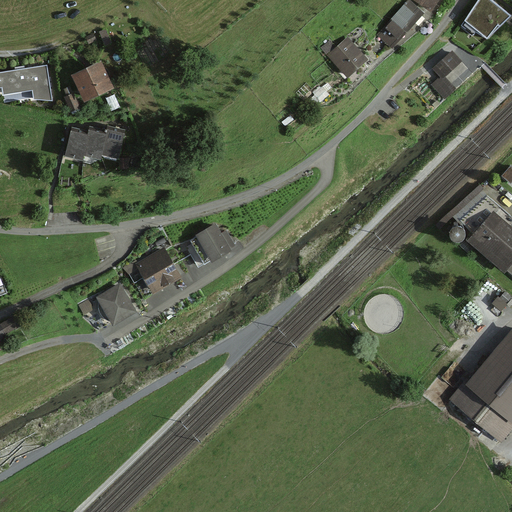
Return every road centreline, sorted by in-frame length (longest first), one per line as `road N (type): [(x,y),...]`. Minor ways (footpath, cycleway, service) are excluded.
road 1 (track): [(77,511),(511,85)]
road 2 (residential): [(324,152),(218,208),(93,231),(0,230)]
road 3 (residential): [(324,152),(326,177),(256,244),(106,341)]
road 4 (residential): [(462,0),(427,49),(324,152)]
road 5 (track): [(126,226),(124,248),(112,261),(0,316)]
